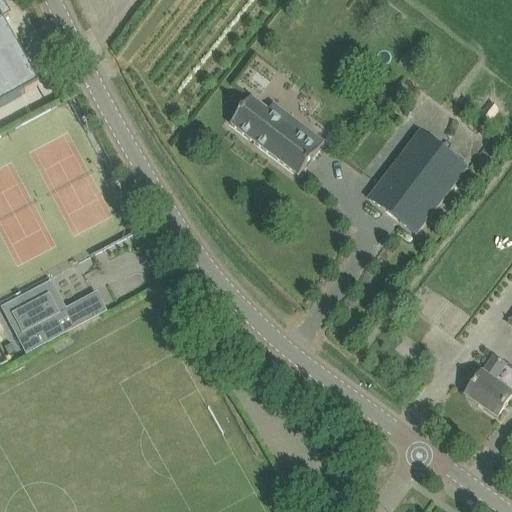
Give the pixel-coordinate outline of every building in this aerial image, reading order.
[(0,0),(0,107),(40,85),(5,22),(12,18),(2,0),(0,0)] [(231,125),(299,177),(325,144),(274,105),(269,111),(252,98),(231,125)] [(369,199),(417,236),(468,169),(420,133),(369,199)] [(2,310),(26,354),(26,355),(108,312),(97,292),(66,309),(52,281),(1,308),(2,310)] [(498,417),(509,401),(511,397),(511,394),(494,383),(506,366),(494,358),(482,374),(467,396),(498,417)]
